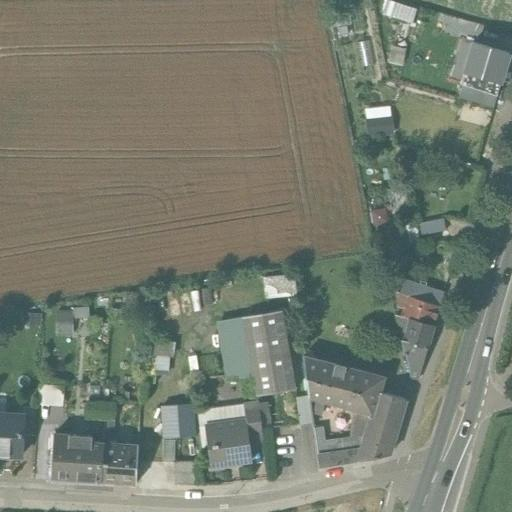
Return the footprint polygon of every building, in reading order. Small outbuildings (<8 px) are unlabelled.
[(389,0),(383,0),(380,13),(412,23),(417,8),(389,0)] [(509,55),(473,44),(464,72),(470,74),(501,84),(509,55)] [(400,62),(402,49),(389,47),(387,59),(400,62)] [(501,84),(470,74),(469,79),(474,81),(472,88),(497,95),(501,84)] [(441,110),(421,104),(412,133),(432,139),(441,110)] [(385,207),(372,210),(376,228),(389,225),(385,207)] [(433,224),(425,226),(427,236),(435,234),(433,224)] [(397,229),(389,230),(391,241),(398,240),(397,229)] [(443,293),(405,281),(401,294),(393,293),(396,307),(404,309),(402,317),(433,326),(443,293)] [(69,318),(86,318),(86,306),(69,307),(69,318)] [(68,333),(68,309),(53,308),(52,333),(68,333)] [(244,324),(257,400),(298,393),(285,317),(244,324)] [(433,326),(402,317),(395,317),(401,343),(402,343),(426,349),(433,326)] [(426,349),(402,343),(407,363),(421,367),(426,349)] [(388,379),(303,357),(308,398),(325,403),(342,408),(371,417),(378,394),(383,396),(388,379)] [(383,396),(378,394),(371,417),(365,439),(370,440),(374,458),(390,455),(406,402),(383,396)] [(325,403),(308,398),(309,400),(311,417),(311,419),(314,441),(318,468),(347,463),(345,452),(334,454),(325,403)] [(113,401),(104,401),(104,407),(103,421),(102,444),(109,444),(109,439),(114,439),(113,401)] [(258,403),(244,405),(246,421),(249,443),(263,441),(258,403)] [(104,407),(82,405),(81,419),(103,421),(104,407)] [(36,407),(23,406),(22,415),(24,415),(22,435),(34,435),(36,407)] [(371,417),(342,408),(338,428),(351,430),(355,436),(365,439),(371,417)] [(22,415),(0,413),(0,455),(21,457),(22,435),(24,415),(22,415)] [(311,419),(302,421),(305,442),(314,441),(311,419)] [(246,421),(205,427),(211,467),(252,461),(249,443),(246,421)] [(92,437),(52,435),(49,478),(99,481),(102,444),(91,443),(92,437)] [(175,439),(163,440),(163,461),(175,461),(175,439)] [(109,444),(102,444),(99,481),(135,483),(137,446),(109,444)] [(197,460),(175,461),(176,486),(197,485),(197,460)]
